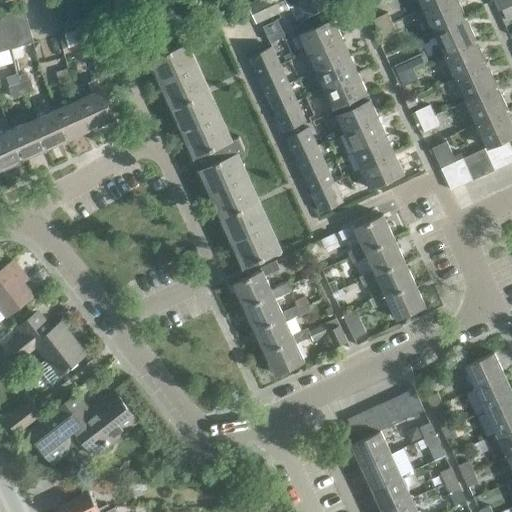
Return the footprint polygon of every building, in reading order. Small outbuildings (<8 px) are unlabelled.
[(51,0),(55,10),(78,4),(76,0),(51,0)] [(272,0),(261,0),(260,1),(268,19),(279,14),(272,0)] [(285,0),(272,0),(279,14),(290,9),(285,0)] [(326,11),(320,0),(319,0),(302,8),(307,19),(326,11)] [(420,0),(424,9),(443,0),(420,0)] [(465,18),(456,0),(443,0),(424,9),(435,32),(465,18)] [(511,5),(511,0),(498,0),(503,10),(511,5)] [(257,24),(268,19),(260,1),(249,6),(257,24)] [(81,15),(78,4),(55,10),(58,21),(81,15)] [(511,17),(511,5),(503,10),(507,20),(511,17)] [(24,7),(1,14),(4,25),(27,18),(24,7)] [(373,19),(378,30),(393,23),(388,12),(373,19)] [(61,33),(84,26),(81,15),(58,21),(61,33)] [(27,18),(4,25),(7,37),(30,30),(27,18)] [(476,42),(465,18),(435,32),(446,56),(476,42)] [(300,35),(308,53),(342,38),(334,20),(300,35)] [(397,33),(393,23),(378,30),(383,39),(397,33)] [(34,41),(30,30),(7,37),(10,48),(34,41)] [(0,51),(10,48),(7,37),(0,39),(0,51)] [(317,71),(351,56),(342,38),(308,53),(317,71)] [(487,65),(476,42),(446,56),(457,78),(487,65)] [(184,44),(151,58),(161,81),(173,106),(184,131),(195,156),(201,169),(212,195),(223,219),(234,244),(245,268),(278,254),(267,229),(256,205),(245,180),(233,155),(246,149),(240,136),(227,142),(216,116),(205,92),(194,67),(184,44)] [(251,58),(259,76),(281,66),(273,48),(251,58)] [(359,75),(351,56),(317,71),(325,90),(359,75)] [(394,65),(400,77),(414,70),(409,58),(394,65)] [(78,65),(68,67),(71,79),(82,76),(78,65)] [(498,88),(487,65),(457,78),(468,102),(498,88)] [(289,84),(281,66),(259,76),(267,94),(289,84)] [(71,79),(68,67),(56,71),(59,83),(71,79)] [(418,79),(414,70),(400,77),(403,85),(418,79)] [(333,108),(367,93),(359,75),(325,90),(333,108)] [(30,79),(21,81),(23,93),(34,91),(30,79)] [(23,93),(21,81),(8,85),(12,97),(23,93)] [(297,102),(289,84),(267,94),(275,112),(297,102)] [(103,88),(80,98),(93,127),(116,117),(103,88)] [(508,111),(498,88),(468,102),(478,124),(508,111)] [(58,108),(71,137),(93,127),(80,98),(58,108)] [(345,134),(379,118),(371,101),(337,116),(345,134)] [(306,121),(297,102),(275,112),(283,131),(306,121)] [(415,111),(421,123),(435,116),(430,104),(415,111)] [(58,108),(35,118),(47,147),(71,137),(58,108)] [(497,144),(508,139),(511,137),(511,118),(508,111),(478,124),(489,147),(497,144)] [(439,124),(435,116),(421,123),(424,131),(439,124)] [(35,118),(11,129),(24,158),(47,147),(35,118)] [(354,153),(387,138),(379,118),(345,134),(354,153)] [(287,138),(296,156),(317,146),(309,128),(287,138)] [(24,158),(11,129),(0,133),(0,168),(24,158)] [(354,153),(362,171),(396,156),(387,138),(354,153)] [(507,165),(511,163),(511,147),(508,139),(497,144),(507,165)] [(442,169),(453,164),(456,162),(446,140),(432,147),(442,169)] [(497,144),(489,147),(486,149),(496,170),(507,165),(497,144)] [(326,165),(317,146),(296,156),(304,175),(326,165)] [(486,149),(475,154),(485,175),(496,170),(486,149)] [(474,180),(485,175),(475,154),(464,159),(474,180)] [(370,189),(404,174),(396,156),(362,171),(370,189)] [(464,159),(456,162),(453,164),(463,185),(474,180),(464,159)] [(453,164),(442,169),(452,190),(463,185),(453,164)] [(334,183),(326,165),(304,175),(312,193),(334,183)] [(343,202),(334,183),(312,193),(321,211),(343,202)] [(334,233),(323,238),(327,247),(325,248),(323,249),(329,262),(340,257),(334,244),(338,242),(357,233),(364,248),(365,251),(395,237),(384,214),(363,224),(360,217),(343,224),(345,228),(334,233)] [(368,255),(374,270),(376,273),(405,260),(395,237),(365,251),(364,248),(349,254),(353,262),(368,255)] [(0,305),(8,316),(34,296),(20,278),(25,274),(14,260),(0,271),(0,305)] [(274,293),(272,289),(266,275),(281,268),(277,260),(260,268),(261,271),(234,283),(245,306),(274,293)] [(376,273),(374,270),(360,277),(364,285),(379,278),(385,292),(386,295),(415,282),(405,260),(376,273)] [(245,306),(255,328),(284,314),(282,311),(276,297),(291,290),(287,282),(272,289),(274,293),(245,306)] [(426,305),(415,282),(386,295),(385,292),(370,298),(374,307),(389,300),(397,318),(426,305)] [(255,328),(265,351),(294,337),(293,334),(286,320),(301,313),(297,304),(282,311),(284,314),(255,328)] [(354,339),(366,333),(356,309),(343,315),(354,339)] [(68,369),(71,367),(70,366),(83,355),(76,346),(79,344),(62,321),(53,328),(44,317),(9,344),(20,358),(37,345),(60,373),(67,368),(68,369)] [(340,324),(327,330),(334,347),(347,341),(340,324)] [(308,327),(293,334),(294,337),(265,351),(276,374),(305,360),(296,342),(311,335),(308,327)] [(475,387),(504,374),(494,352),(465,365),(475,387)] [(475,387),(485,410),(511,397),(511,391),(504,374),(475,387)] [(403,393),(412,415),(424,409),(414,388),(403,393)] [(78,394),(31,431),(55,462),(70,450),(72,431),(71,429),(74,426),(96,453),(139,419),(117,392),(92,412),(78,394)] [(438,392),(427,397),(432,408),(443,403),(438,392)] [(412,415),(403,393),(392,399),(401,420),(412,415)] [(511,425),(511,397),(485,410),(496,432),(511,425)] [(392,399),(381,404),(390,425),(401,420),(392,399)] [(31,401),(8,419),(19,433),(42,415),(31,401)] [(390,425),(381,404),(370,409),(380,430),(390,425)] [(370,435),(380,430),(370,409),(360,413),(370,435)] [(370,435),(360,413),(348,419),(358,440),(370,435)] [(448,415),(437,420),(442,430),(453,425),(448,415)] [(419,427),(424,436),(434,432),(429,422),(419,427)] [(458,437),(453,425),(442,430),(447,441),(458,437)] [(511,425),(496,432),(506,455),(511,452),(511,425)] [(380,430),(370,435),(358,440),(352,443),(362,465),(390,452),(380,430)] [(429,449),(439,444),(434,432),(424,436),(429,449)] [(362,465),(372,488),(401,474),(390,452),(362,465)] [(462,475),(473,470),(469,460),(458,465),(462,475)] [(440,472),(445,482),(455,477),(450,467),(440,472)] [(479,482),(473,470),(462,475),(468,487),(479,482)] [(372,488),(382,510),(411,497),(401,474),(372,488)] [(450,494),(460,489),(455,477),(445,482),(450,494)] [(124,489),(124,481),(91,479),(90,490),(116,491),(116,489),(124,489)] [(62,511),(101,511),(91,490),(60,506),(62,511)] [(382,510),(383,511),(417,511),(411,497),(382,510)]
